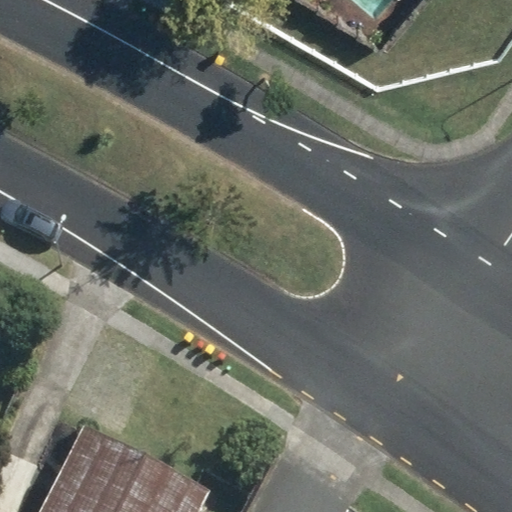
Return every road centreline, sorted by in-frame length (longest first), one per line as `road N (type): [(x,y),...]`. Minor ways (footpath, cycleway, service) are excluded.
road 1 (unclassified): [(0,3),(228,125),(477,276)]
road 2 (unclassified): [(388,402),(248,314),(0,180)]
road 3 (residential): [(388,402),(477,276)]
road 4 (unclassified): [(511,494),(388,402)]
